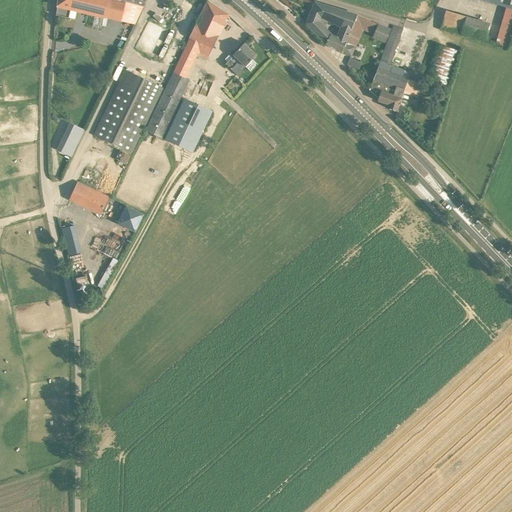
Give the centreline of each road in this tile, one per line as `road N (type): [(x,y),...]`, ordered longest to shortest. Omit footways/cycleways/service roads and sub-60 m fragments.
road 1 (unclassified): [(79,511),(75,314),(50,206),(44,135),(55,0)]
road 2 (primary): [(236,0),(451,205)]
road 3 (primary): [(451,205),(421,159),(254,0)]
road 4 (unknown): [(332,0),(423,29),(447,8)]
